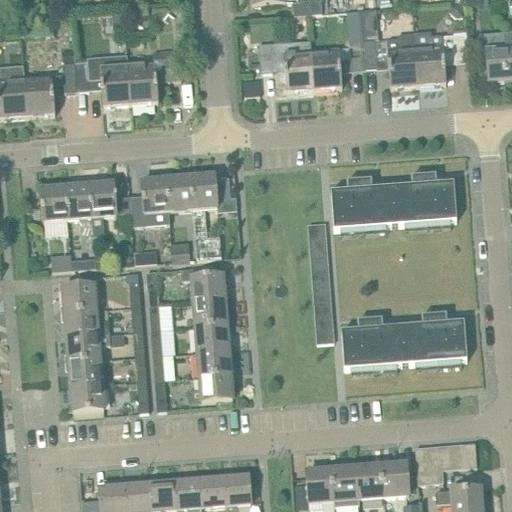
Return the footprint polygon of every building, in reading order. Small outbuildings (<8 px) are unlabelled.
[(284,0),(250,0),(251,10),(285,7),(284,0)] [(294,20),(308,19),(321,18),(320,5),(293,7),(294,20)] [(462,7),(449,8),(450,15),(456,20),(463,20),(462,7)] [(378,36),(362,37),(362,44),(364,74),(377,73),(376,66),(388,65),(388,72),(388,73),(390,93),(418,90),(414,38),(413,38),(413,39),(396,40),(397,43),(379,45),(378,36)] [(414,38),(418,90),(446,88),(443,57),(455,57),(456,66),(468,65),(465,36),(453,37),(453,39),(431,41),(431,36),(414,38)] [(511,37),(506,38),(506,36),(478,38),(480,56),(486,55),(488,85),(511,83),(511,37)] [(350,52),(311,55),(314,95),(342,92),(340,69),(352,68),(352,75),(364,74),(362,44),(350,45),(350,52)] [(260,77),(273,76),(271,47),(258,48),(260,77)] [(72,53),(61,54),(62,66),(73,65),(72,53)] [(153,67),(127,69),(130,109),(158,107),(156,80),(167,79),(168,85),(181,84),(178,55),(153,57),(153,67)] [(286,97),(314,95),(311,55),(283,57),(286,97)] [(88,66),(74,67),(77,96),(90,95),(90,91),(89,85),(100,84),(102,111),(130,109),(127,69),(115,70),(115,61),(112,60),(88,61),(88,66)] [(52,79),(24,81),(27,121),(55,119),(53,99),(53,92),(53,89),(64,88),(64,97),(77,96),(74,67),(62,68),(63,78),(52,79)] [(0,71),(0,123),(27,121),(24,81),(23,70),(0,71)] [(244,102),(260,101),(259,85),(243,86),(244,102)] [(411,189),(397,190),(398,209),(388,210),(390,229),(456,224),(453,186),(436,187),(436,177),(420,178),(411,179),(411,189)] [(188,181),(191,214),(193,214),(196,264),(221,262),(219,241),(208,241),(205,213),(222,212),(223,217),(231,216),(231,212),(237,211),(236,203),(216,204),(214,179),(188,181)] [(168,216),(191,214),(188,181),(165,183),(169,229),(168,216)] [(333,233),(390,229),(388,210),(398,209),(397,190),(372,192),(371,182),(346,184),(347,194),(330,195),(333,233)] [(129,201),(131,232),(169,229),(165,183),(141,184),(142,200),(129,201)] [(113,187),(88,189),(91,222),(93,242),(104,241),(102,222),(118,220),(119,233),(131,232),(129,201),(115,202),(113,187)] [(64,191),(67,224),(79,223),(80,228),(89,227),(91,222),(88,189),(64,191)] [(43,226),(67,224),(64,191),(40,193),(43,226)] [(317,348),(333,346),(324,228),(307,229),(317,348)] [(172,267),(189,265),(188,247),(170,249),(172,267)] [(95,263),(95,265),(112,264),(111,254),(94,255),(95,263)] [(52,276),(72,274),(71,265),(70,258),(50,260),(52,276)] [(95,263),(71,265),(72,274),(95,272),(95,265),(95,263)] [(194,307),(224,305),(222,271),(181,274),(181,285),(192,284),(194,307)] [(146,277),(148,311),(159,310),(156,276),(146,277)] [(128,287),(130,312),(141,311),(138,286),(128,287)] [(94,289),(63,292),(65,317),(96,315),(94,289)] [(194,307),(195,331),(226,329),(224,305),(194,307)] [(148,311),(150,335),(161,334),(159,310),(148,311)] [(130,312),(132,336),(142,335),(141,311),(130,312)] [(65,317),(67,341),(109,338),(108,325),(96,326),(96,315),(65,317)] [(466,363),(464,327),(463,325),(447,326),(446,316),(421,318),(422,328),(407,329),(409,348),(399,349),(400,368),(466,363)] [(409,348),(407,329),(382,331),(382,321),(357,323),(358,333),(341,334),(344,373),(400,368),(399,349),(409,348)] [(195,331),(197,356),(228,353),(226,329),(195,331)] [(150,335),(152,359),(162,358),(161,334),(150,335)] [(132,336),(134,361),(144,360),(142,335),(132,336)] [(110,349),(109,338),(67,341),(69,366),(99,363),(98,350),(110,349)] [(197,356),(199,381),(230,378),(228,353),(197,356)] [(164,383),(162,358),(152,359),(154,384),(164,383)] [(146,385),(144,360),(134,361),(136,386),(146,385)] [(69,366),(71,391),(101,388),(99,363),(69,366)] [(230,378),(199,381),(200,393),(189,394),(190,408),(232,404),(230,378)] [(149,416),(146,385),(136,386),(139,417),(149,416)] [(104,414),(101,388),(71,391),(73,417),(104,414)] [(165,393),(155,394),(157,416),(167,415),(165,393)] [(475,447),(463,448),(465,472),(477,471),(475,447)] [(451,449),(453,473),(465,472),(463,448),(451,449)] [(451,449),(439,450),(441,474),(442,474),(453,473),(451,449)] [(429,475),(441,474),(439,450),(427,451),(429,475)] [(417,476),(429,475),(427,451),(415,452),(417,476)] [(380,470),(382,500),(408,498),(406,468),(380,470)] [(355,472),(358,502),(382,500),(380,470),(355,472)] [(330,474),(333,504),(334,504),(334,511),(358,510),(358,502),(355,472),(330,474)] [(322,511),(322,505),(333,504),(330,474),(306,476),(308,511),(322,511)] [(441,474),(429,475),(417,476),(418,489),(443,486),(442,474),(441,474)] [(221,483),(223,510),(225,510),(225,511),(237,511),(237,509),(250,508),(248,481),(221,483)] [(221,483),(197,485),(199,511),(223,510),(221,483)] [(199,511),(197,485),(173,487),(174,511),(199,511)] [(174,511),(173,487),(148,489),(149,511),(174,511)] [(149,511),(148,489),(123,491),(124,511),(149,511)] [(124,511),(123,491),(99,493),(100,511),(124,511)] [(451,511),(481,511),(480,492),(435,496),(436,508),(451,507),(451,511)]
